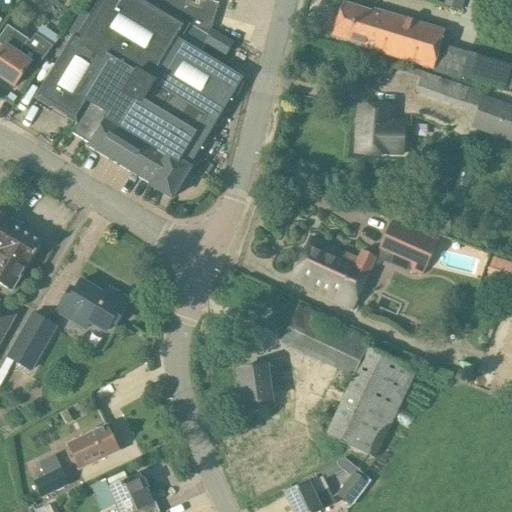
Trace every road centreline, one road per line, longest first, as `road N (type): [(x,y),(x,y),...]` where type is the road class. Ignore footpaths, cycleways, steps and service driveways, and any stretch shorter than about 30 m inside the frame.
road 1 (tertiary): [(207,258),(236,200),(289,0)]
road 2 (tertiary): [(232,511),(179,380),(178,349),(207,258)]
road 3 (unclassified): [(207,258),(0,132)]
